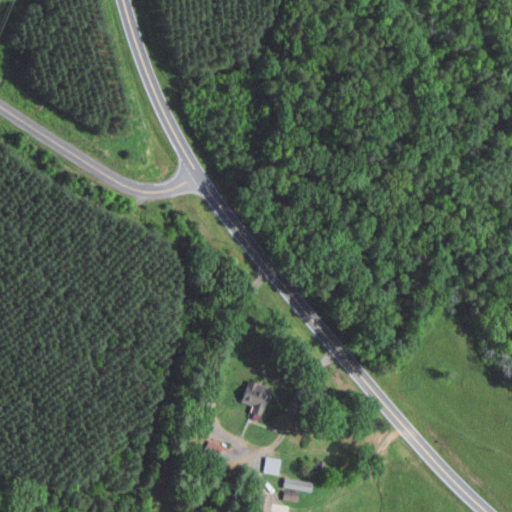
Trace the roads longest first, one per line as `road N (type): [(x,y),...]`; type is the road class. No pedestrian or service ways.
road 1 (secondary): [(488,511),(409,434),(198,178),(148,74),(124,0)]
road 2 (residential): [(0,106),(122,184),(160,192),(198,178)]
